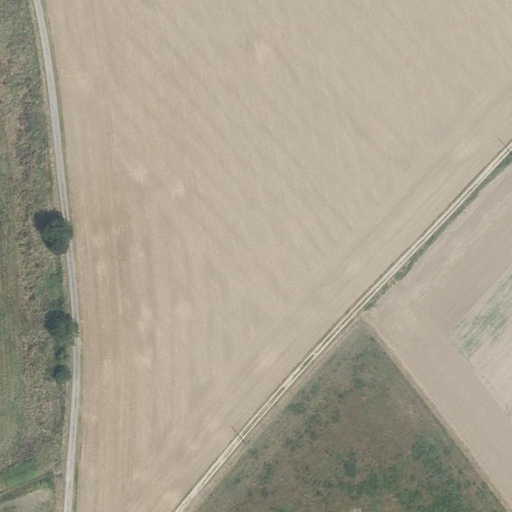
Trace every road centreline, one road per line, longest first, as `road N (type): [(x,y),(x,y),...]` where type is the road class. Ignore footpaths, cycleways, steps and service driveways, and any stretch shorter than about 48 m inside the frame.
road 1 (track): [(182,511),(376,286),(511,143)]
road 2 (track): [(37,0),(78,351),(70,467)]
